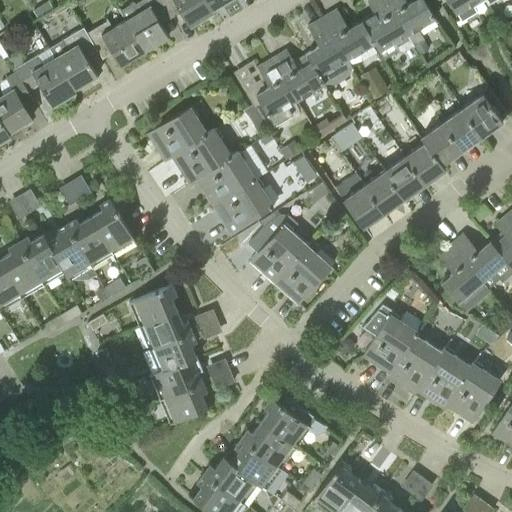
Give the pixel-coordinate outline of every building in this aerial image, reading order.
[(126,18),(145,50),(168,35),(157,16),(168,10),(161,0),(139,0),(135,3),(134,1),(121,9),(126,18)] [(215,10),(213,8),(208,0),(161,0),(168,10),(178,3),(191,25),(215,10)] [(403,51),(414,44),(387,0),(369,0),(368,0),(376,12),(362,20),(375,43),(384,58),(389,56),(384,48),(395,42),(400,50),(403,51)] [(417,29),(436,17),(425,0),(414,0),(409,3),(407,0),(387,0),(414,44),(423,39),(417,29)] [(449,0),(456,13),(477,0),(449,0)] [(349,59),(375,43),(362,20),(350,28),(338,8),(323,17),(349,59)] [(351,63),(349,59),(323,17),(308,25),(320,45),(307,53),(312,61),(326,83),(334,83),(339,82),(343,80),(347,77),(350,74),(351,72),(352,69),(352,67),(352,65),(351,63)] [(50,47),(74,88),(97,74),(86,56),(97,49),(87,32),(84,26),(53,45),(42,25),(46,20),(43,18),(37,25),(50,47)] [(145,50),(126,18),(114,25),(109,18),(87,32),(97,49),(98,51),(109,45),(121,65),(145,50)] [(76,91),(74,88),(50,47),(28,60),(21,49),(9,56),(17,70),(29,90),(40,84),(53,105),(76,91)] [(326,83),(312,61),(299,69),(287,49),(273,57),(298,100),(326,83)] [(287,106),(298,100),(273,57),(258,66),(270,86),(260,92),(256,86),(246,92),(255,106),(261,102),(275,125),(292,115),(287,106)] [(364,71),(376,93),(390,86),(378,63),(364,71)] [(0,94),(0,122),(8,136),(10,135),(8,132),(31,117),(25,107),(35,101),(29,90),(17,70),(6,76),(13,87),(0,94)] [(463,106),(482,133),(503,119),(483,91),(463,106)] [(487,96),(503,119),(508,115),(491,92),(487,96)] [(166,160),(176,153),(207,132),(190,105),(152,130),(149,133),(152,131),(162,146),(159,148),(166,160)] [(462,147),(482,133),(463,106),(443,120),(462,147)] [(313,125),(320,137),(347,119),(343,112),(328,121),(326,117),(313,125)] [(442,162),(462,147),(443,120),(422,134),(442,162)] [(354,121),(335,133),(344,146),(363,134),(354,121)] [(190,182),(200,176),(232,154),(215,127),(207,132),(176,153),(186,169),(183,171),(190,182)] [(265,144),(275,138),(270,131),(261,137),(265,144)] [(445,167),(442,162),(422,134),(421,135),(424,140),(405,154),(425,181),(445,167)] [(279,149),(285,158),(300,149),(294,140),(279,149)] [(214,205),(218,203),(256,178),(238,150),(232,154),(200,176),(210,191),(207,193),(214,205)] [(404,196),(425,181),(405,154),(385,168),(404,196)] [(384,210),(404,196),(385,168),(364,183),(384,210)] [(84,172),(61,184),(70,201),(93,188),(84,172)] [(256,178),(218,203),(227,218),(224,220),(231,232),(274,205),(256,178)] [(363,225),(384,210),(364,183),(343,197),(363,225)] [(32,186),(12,197),(21,213),(42,202),(32,186)] [(113,252),(136,238),(111,196),(101,202),(104,207),(91,215),(113,252)] [(275,282),(278,278),(308,244),(292,230),(298,222),(289,214),(280,212),(266,223),(249,242),(258,250),(250,259),(251,260),(254,257),(267,269),(264,272),(275,282)] [(490,240),(507,260),(511,265),(511,214),(509,212),(496,223),(502,230),(490,240)] [(92,264),(113,252),(91,215),(80,221),(77,217),(66,223),(92,264)] [(98,273),(92,264),(66,223),(57,228),(60,233),(49,240),(44,231),(42,233),(65,270),(70,278),(89,278),(98,273)] [(485,279),(507,260),(490,240),(479,249),(464,232),(453,242),(485,279)] [(44,283),(65,270),(42,233),(31,239),(28,234),(18,241),(44,283)] [(0,260),(22,296),(44,283),(18,241),(9,246),(12,251),(0,258),(0,260)] [(459,302),(485,279),(453,242),(438,254),(454,272),(442,282),(459,302)] [(308,244),(278,278),(291,290),(288,293),(299,303),(332,266),(308,244)] [(147,276),(155,271),(146,256),(138,261),(147,276)] [(0,307),(1,309),(22,296),(0,260),(0,307)] [(105,287),(110,295),(126,286),(121,277),(105,287)] [(139,325),(177,309),(172,296),(177,294),(172,283),(129,301),(139,325)] [(101,301),(110,295),(105,287),(96,292),(101,301)] [(61,313),(66,321),(82,312),(77,304),(61,313)] [(205,334),(223,328),(216,306),(198,312),(205,334)] [(150,349),(193,331),(188,320),(183,322),(177,309),(139,325),(150,349)] [(88,321),(93,329),(108,320),(104,312),(88,321)] [(379,364),(390,371),(417,332),(418,330),(390,312),(363,354),(364,355),(366,351),(382,361),(379,364)] [(52,330),(66,321),(61,313),(47,322),(52,330)] [(159,370),(189,361),(197,357),(192,343),(197,341),(193,331),(150,349),(159,370)] [(416,393),(420,386),(442,349),(417,332),(390,371),(388,375),(389,375),(391,372),(406,382),(404,385),(416,393)] [(0,341),(0,352),(13,345),(8,337),(0,341)] [(445,407),(449,400),(471,363),(444,346),(442,349),(420,386),(435,396),(433,399),(445,407)] [(104,367),(113,363),(106,347),(97,351),(104,367)] [(209,362),(218,385),(237,378),(228,355),(209,362)] [(471,363),(449,400),(464,410),(462,413),(474,421),(501,379),(473,360),(471,363)] [(160,399),(203,381),(199,370),(194,373),(189,361),(159,370),(150,374),(151,377),(153,392),(158,392),(160,399)] [(111,384),(120,380),(113,363),(104,367),(111,384)] [(160,399),(170,423),(208,407),(202,393),(207,391),(203,381),(160,399)] [(121,407),(130,403),(123,387),(114,390),(121,407)] [(295,446),(311,425),(271,396),(264,406),(268,409),(260,420),(295,446)] [(511,443),(511,398),(494,428),(511,438),(508,442),(511,443)] [(134,437),(143,433),(136,417),(127,421),(134,437)] [(280,467),(295,446),(260,420),(252,432),(247,429),(241,438),(280,467)] [(265,488),(280,467),(241,438),(234,447),(239,450),(231,460),(258,482),(265,488)] [(321,456),(330,462),(341,447),(332,441),(321,456)] [(243,503),(258,482),(231,460),(223,455),(214,467),(210,464),(203,473),(243,503)] [(311,500),(328,511),(334,511),(359,479),(347,471),(351,466),(341,459),(311,500)] [(418,467),(405,481),(421,496),(434,482),(418,467)] [(302,482),(311,488),(321,474),(313,468),(302,482)] [(212,511),(236,511),(243,503),(203,473),(197,482),(201,485),(192,497),(212,511)] [(334,511),(365,511),(382,489),(373,483),(370,487),(359,479),(334,511)] [(365,511),(397,511),(400,509),(388,500),(392,496),(382,489),(365,511)] [(295,509),(301,501),(286,490),(281,498),(289,504),(295,509)] [(270,511),(282,511),(289,504),(281,498),(270,511)]
